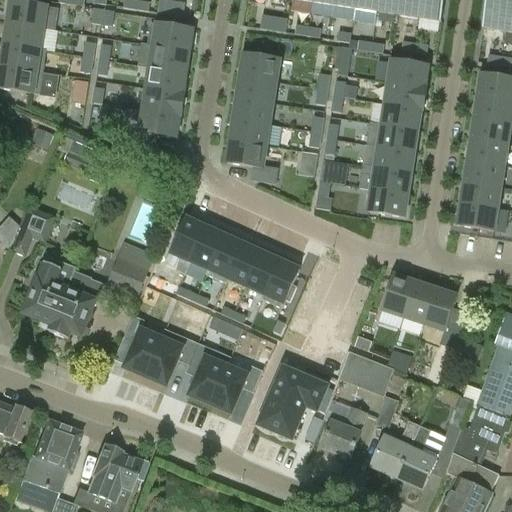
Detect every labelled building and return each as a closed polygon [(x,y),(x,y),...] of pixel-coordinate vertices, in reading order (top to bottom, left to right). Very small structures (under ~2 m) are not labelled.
[(71,0),(71,7),(84,9),(85,0),(71,0)] [(313,0),(313,6),(333,9),(334,0),(313,0)] [(334,0),(333,9),(355,13),(356,0),(334,0)] [(356,0),(355,13),(377,16),(379,0),(356,0)] [(398,0),(379,0),(377,16),(396,19),(398,0)] [(398,0),(396,19),(420,23),(423,0),(398,0)] [(423,0),(420,23),(440,27),(444,0),(423,0)] [(505,34),(508,0),(487,0),(483,30),(505,34)] [(135,12),(137,3),(124,1),(123,10),(135,12)] [(183,19),(185,5),(160,1),(157,15),(183,19)] [(9,2),(6,26),(46,32),(50,8),(39,7),(9,2)] [(150,5),(137,3),(135,12),(149,14),(150,5)] [(102,28),(104,13),(94,11),(91,26),(102,28)] [(115,15),(104,13),(102,28),(112,30),(115,15)] [(260,31),(268,33),(271,19),(262,18),(260,31)] [(271,19),(268,33),(277,34),(279,20),(271,19)] [(288,22),(279,20),(277,34),(285,35),(288,22)] [(147,46),(192,54),(196,31),(159,25),(151,24),(147,46)] [(6,26),(2,47),(43,54),(46,32),(6,26)] [(294,37),(307,39),(309,29),(296,27),(294,37)] [(309,29),(307,39),(320,41),(321,31),(309,29)] [(350,45),(351,36),(338,34),(337,43),(350,45)] [(358,53),(372,55),(373,45),(358,43),(358,44),(358,46),(357,52),(357,53),(358,53)] [(138,68),(189,77),(192,54),(147,46),(141,44),(141,48),(138,68)] [(401,53),(415,55),(416,46),(402,44),(401,53)] [(86,45),(84,59),(94,61),(96,46),(86,45)] [(384,51),(384,47),(373,45),(372,55),(383,56),(384,51)] [(416,46),(415,55),(427,57),(428,48),(416,46)] [(2,47),(0,62),(0,68),(44,76),(47,54),(43,54),(2,47)] [(101,47),(98,62),(109,64),(112,49),(101,47)] [(337,74),(351,75),(354,50),(340,49),(337,74)] [(242,56),(238,79),(278,85),(281,62),(244,56),(242,56)] [(500,68),(501,59),(488,57),(487,66),(500,68)] [(511,70),(511,60),(501,59),(500,68),(511,70)] [(91,77),(93,62),(83,60),(81,75),(91,77)] [(109,68),(109,64),(98,62),(96,77),(107,78),(109,68)] [(388,62),(385,86),(421,91),(424,67),(388,62)] [(0,68),(0,91),(40,98),(44,76),(0,68)] [(148,70),(144,91),(185,98),(189,77),(148,70)] [(511,80),(483,76),(479,100),(511,104),(511,80)] [(321,77),(319,92),(328,93),(331,79),(321,77)] [(238,79),(235,100),(274,107),(278,85),(238,79)] [(75,84),(73,96),(86,97),(88,85),(75,84)] [(334,101),(343,102),(346,87),(336,86),(334,101)] [(383,99),(381,107),(418,113),(420,99),(421,91),(385,86),(383,99)] [(102,105),(104,90),(94,87),(91,103),(102,105)] [(185,98),(144,91),(141,112),(182,119),(185,98)] [(317,107),(326,108),(328,93),(319,92),(317,107)] [(235,100),(232,123),(271,129),(274,107),(235,100)] [(511,104),(479,100),(476,121),(511,126),(511,104)] [(331,116),(341,117),(343,102),(334,101),(331,116)] [(378,128),(414,134),(418,113),(381,107),(378,128)] [(179,142),(182,119),(141,112),(137,135),(138,135),(156,138),(179,142)] [(314,120),(312,134),(322,136),(324,121),(314,120)] [(511,126),(476,121),(473,142),(509,148),(511,130),(511,126)] [(232,123),(228,144),(267,150),(271,129),(232,123)] [(366,148),(375,150),(411,155),(414,134),(378,128),(369,127),(366,148)] [(327,143),(337,145),(339,130),(329,129),(327,143)] [(310,149),(319,151),(322,136),(312,134),(310,149)] [(154,153),(156,138),(138,135),(136,150),(154,153)] [(75,142),(64,170),(85,178),(96,150),(75,142)] [(509,148),(473,142),(470,164),(506,169),(509,148)] [(325,158),(334,160),(337,145),(327,143),(325,158)] [(228,144),(225,166),(254,171),(252,184),(276,187),(279,173),(264,171),(267,150),(228,144)] [(372,171),(408,177),(411,155),(375,150),(372,171)] [(306,171),(316,172),(318,157),(309,156),(306,171)] [(470,164),(467,185),(503,191),(506,169),(470,164)] [(321,180),(331,181),(333,166),(324,165),(321,180)] [(359,191),(368,192),(405,198),(408,177),(372,171),(362,170),(359,191)] [(176,188),(144,176),(139,189),(154,194),(152,197),(169,204),(176,188)] [(467,185),(463,207),(500,212),(503,191),(467,185)] [(402,218),(405,198),(368,192),(365,213),(370,214),(402,218)] [(316,211),(326,212),(329,197),(319,196),(316,211)] [(500,212),(463,207),(460,227),(496,233),(500,212)] [(29,209),(19,236),(12,254),(27,260),(34,242),(46,246),(56,219),(29,209)] [(19,229),(9,220),(0,229),(0,243),(10,253),(19,229)] [(205,229),(186,220),(170,256),(190,265),(205,229)] [(225,238),(205,229),(190,265),(209,273),(225,238)] [(243,246),(225,238),(209,273),(228,282),(243,246)] [(243,246),(228,282),(246,290),(262,255),(243,246)] [(281,263),(262,255),(246,290),(265,298),(281,263)] [(23,317),(52,328),(52,329),(75,274),(77,270),(46,257),(38,279),(23,317)] [(119,258),(107,285),(118,290),(117,293),(136,301),(149,271),(119,258)] [(300,272),(281,263),(265,298),(284,307),(300,272)] [(52,328),(49,334),(69,342),(71,336),(82,340),(84,336),(88,338),(92,326),(88,325),(97,303),(104,287),(92,282),(92,280),(75,274),(52,329),(52,328)] [(402,321),(415,283),(394,276),(381,314),(402,321)] [(402,321),(424,328),(437,290),(415,283),(402,321)] [(179,289),(168,284),(165,291),(176,296),(179,289)] [(179,289),(176,296),(187,301),(190,294),(179,289)] [(437,290),(424,328),(442,335),(438,346),(453,351),(466,315),(454,311),(458,298),(437,290)] [(206,301),(203,308),(214,313),(217,306),(206,301)] [(217,306),(214,313),(225,318),(228,311),(217,306)] [(447,476),(457,480),(442,511),(485,511),(493,497),(491,496),(499,477),(480,468),(487,452),(497,456),(505,435),(508,435),(511,425),(511,424),(509,423),(511,415),(511,317),(506,315),(495,347),(498,348),(476,410),(477,411),(470,431),(463,428),(462,431),(451,462),(447,476)] [(243,318),(240,325),(251,330),(254,323),(243,318)] [(135,346),(124,371),(145,380),(162,342),(141,333),(145,324),(134,320),(124,341),(135,346)] [(242,332),(214,320),(209,331),(237,344),(242,332)] [(254,323),(251,330),(262,335),(265,328),(254,323)] [(369,355),(373,345),(359,339),(355,350),(369,355)] [(145,380),(167,389),(177,364),(189,369),(198,347),(187,342),(183,351),(162,342),(145,380)] [(200,373),(189,398),(210,407),(227,369),(206,360),(209,352),(198,347),(189,369),(200,373)] [(394,372),(351,355),(340,382),(383,399),(394,372)] [(408,375),(411,365),(397,360),(395,366),(393,370),(408,375)] [(210,407),(232,417),(243,392),(253,396),(262,375),(251,370),(247,378),(227,369),(210,407)] [(284,371),(259,429),(287,441),(292,430),(297,433),(305,414),(300,412),(301,408),(317,415),(318,413),(323,402),(328,391),(328,390),(284,371)] [(425,383),(438,387),(441,378),(429,373),(425,383)] [(328,391),(323,402),(330,405),(335,394),(328,391)] [(399,404),(387,400),(377,427),(389,432),(399,404)] [(323,402),(318,413),(325,416),(330,405),(323,402)] [(16,450),(18,445),(29,416),(14,410),(13,412),(0,407),(0,444),(2,446),(2,444),(16,450)] [(332,424),(321,450),(350,462),(361,435),(368,417),(350,410),(344,424),(333,419),(332,424)] [(316,420),(311,432),(318,435),(323,423),(316,420)] [(48,423),(34,459),(30,458),(14,503),(38,511),(43,511),(51,493),(60,496),(68,473),(72,474),(79,456),(75,454),(82,436),(48,423)] [(409,424),(400,445),(385,438),(371,470),(397,482),(411,450),(420,429),(409,424)] [(462,431),(451,427),(439,456),(451,462),(462,431)] [(432,434),(420,429),(411,450),(397,482),(423,494),(437,462),(422,455),(432,434)] [(311,432),(306,443),(313,446),(318,435),(311,432)] [(92,479),(94,480),(88,495),(113,505),(120,490),(129,494),(134,482),(142,484),(149,466),(141,462),(140,465),(120,458),(122,452),(106,446),(92,479)] [(56,500),(52,511),(72,511),(75,505),(56,500)]
